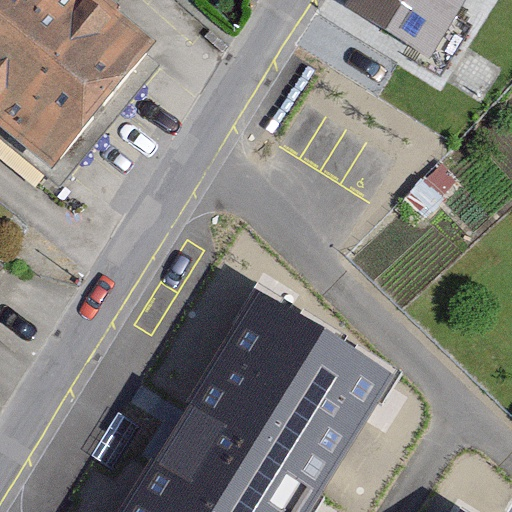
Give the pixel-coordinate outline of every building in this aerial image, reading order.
[(133,38),(88,0),(0,0),(0,139),(26,162),(133,38)] [(507,0),(345,0),(336,15),(453,88),(507,0)] [(382,88),(305,41),(210,198),(286,244),(382,88)] [(0,225),(0,270),(22,243),(0,225)] [(325,511),(400,409),(192,261),(67,435),(175,511),(325,511)]
